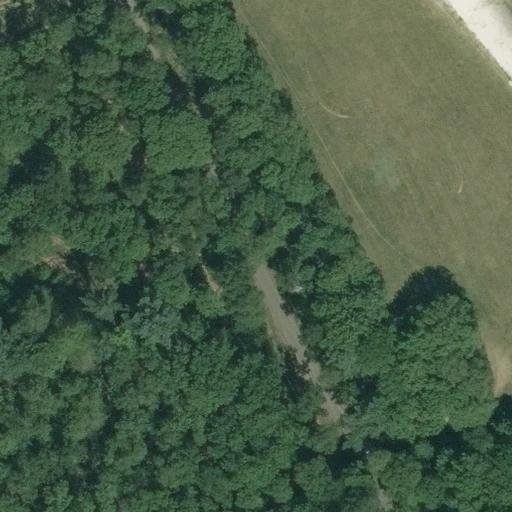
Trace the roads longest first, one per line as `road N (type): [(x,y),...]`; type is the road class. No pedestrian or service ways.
road 1 (unclassified): [(123,0),(386,511)]
road 2 (track): [(480,413),(349,442)]
